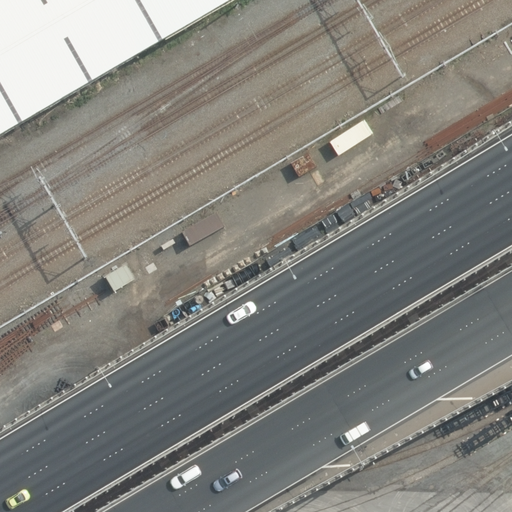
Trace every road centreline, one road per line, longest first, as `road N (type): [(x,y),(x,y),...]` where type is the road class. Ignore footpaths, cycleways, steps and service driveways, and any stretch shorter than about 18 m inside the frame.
road 1 (motorway): [(17,511),(511,213)]
road 2 (motorway): [(511,297),(150,511)]
